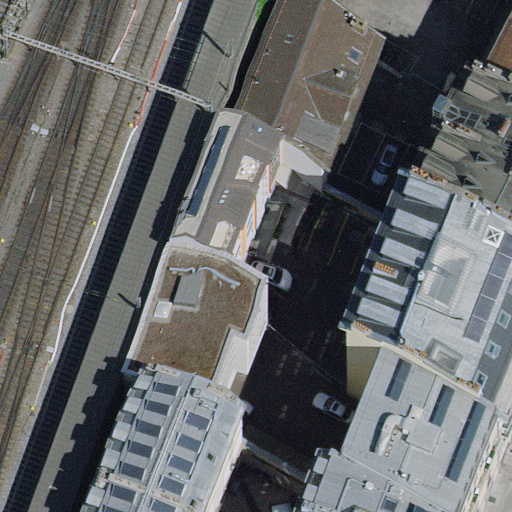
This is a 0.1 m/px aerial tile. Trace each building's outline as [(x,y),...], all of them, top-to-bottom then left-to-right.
[(236,0),(216,66),(224,68),(215,99),(244,108),(277,0),(236,0)] [(239,147),(324,193),(374,75),(378,64),(292,15),(239,147)] [(484,132),(502,96),(462,76),(448,108),(472,126),(484,132)] [(511,76),(502,96),(484,132),(511,146),(511,76)] [(409,239),(511,292),(511,146),(484,132),(472,126),(458,152),(409,239)] [(350,392),(385,411),(500,475),(511,444),(511,292),(409,239),(352,386),(350,392)] [(292,488),(315,428),(218,374),(239,324),(243,313),(169,266),(121,399),(134,405),(244,462),(292,488)] [(334,377),(239,324),(218,374),(315,428),(326,399),(334,377)] [(344,511),(378,429),(326,399),(315,428),(292,488),(326,507),(335,511),(344,511)] [(224,511),(244,462),(134,405),(91,511),(224,511)] [(378,429),(344,511),(485,511),(500,475),(385,411),(378,429)]
